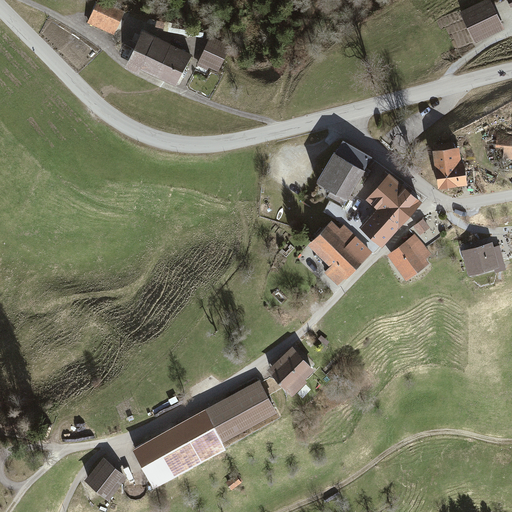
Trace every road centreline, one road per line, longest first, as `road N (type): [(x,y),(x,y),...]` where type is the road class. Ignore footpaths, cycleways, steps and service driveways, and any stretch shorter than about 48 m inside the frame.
road 1 (tertiary): [(0,7),(93,101),(156,139),(212,145),(339,115)]
road 2 (track): [(285,511),(347,486),(416,436),(445,430),(511,442)]
road 3 (residential): [(339,115),(446,202),(511,195)]
road 4 (tertiary): [(339,115),(511,71)]
